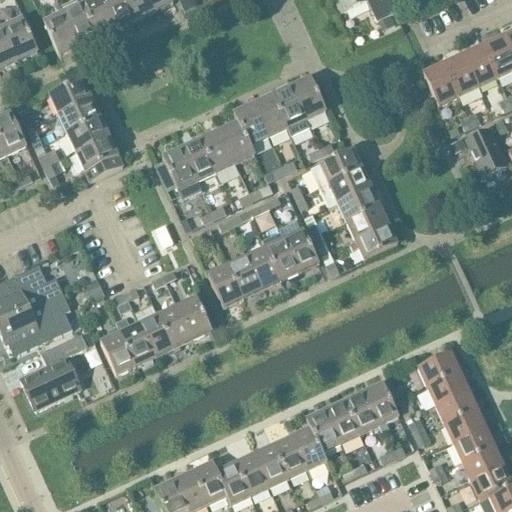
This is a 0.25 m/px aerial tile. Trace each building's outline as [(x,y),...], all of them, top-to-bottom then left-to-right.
[(115,34),(98,0),(81,8),(97,42),(115,34)] [(135,25),(122,0),(98,0),(115,34),(135,25)] [(153,16),(145,0),(122,0),(135,25),(153,16)] [(173,7),(169,0),(145,0),(153,16),(173,7)] [(395,30),(390,19),(394,18),(386,0),(335,0),(343,17),(367,6),(376,26),(377,25),(382,36),(395,30)] [(412,0),(420,16),(434,9),(430,0),(412,0)] [(97,42),(81,8),(62,17),(78,51),(97,42)] [(78,51),(62,17),(42,26),(58,60),(78,51)] [(37,57),(22,22),(1,32),(17,66),(37,57)] [(0,32),(0,73),(17,66),(1,32),(0,32)] [(511,36),(501,42),(511,64),(511,36)] [(482,51),(497,84),(511,77),(511,64),(501,42),(482,51)] [(497,84),(482,51),(462,60),(478,94),(497,84)] [(443,69),(458,103),(478,94),(462,60),(443,69)] [(422,79),(438,112),(458,103),(443,69),(422,79)] [(290,92),(306,127),(326,118),(310,83),(290,92)] [(82,85),(48,100),(57,120),(91,105),(82,85)] [(290,92),(272,101),(287,135),(290,141),(309,133),(306,127),(290,92)] [(287,135),(272,101),(253,110),(269,144),(287,135)] [(498,107),(503,119),(511,115),(506,103),(498,107)] [(66,139),(99,123),(91,105),(57,120),(66,139)] [(269,144),(253,110),(233,119),(237,128),(238,128),(249,152),(251,152),(269,144)] [(480,130),(474,117),(467,121),(472,133),(480,130)] [(26,153),(10,118),(0,122),(0,144),(8,161),(26,153)] [(20,124),(22,131),(25,135),(33,131),(28,121),(20,124)] [(472,133),(467,121),(459,124),(465,137),(472,133)] [(74,158),(108,142),(99,123),(66,139),(74,158)] [(507,137),(502,125),(494,128),(499,141),(507,137)] [(238,128),(237,128),(219,136),(235,170),(255,161),(251,152),(249,152),(238,128)] [(33,131),(25,135),(30,146),(31,146),(38,143),(33,131)] [(488,135),(465,145),(483,183),(505,172),(488,135)] [(235,170),(219,136),(201,145),(216,178),(235,170)] [(88,188),(122,172),(108,142),(74,158),(88,188)] [(450,149),(454,157),(465,152),(461,144),(450,149)] [(216,178),(201,145),(182,154),(197,187),(216,178)] [(319,154),(323,162),(333,157),(330,149),(319,154)] [(201,196),(197,187),(182,154),(162,163),(182,205),(201,196)] [(308,159),(312,167),(323,162),(319,154),(308,159)] [(352,155),(310,174),(319,194),(361,174),(352,155)] [(38,162),(37,162),(42,173),(50,169),(45,158),(38,162)] [(281,171),(285,179),(296,174),(292,166),(281,171)] [(42,173),(47,184),(56,180),(50,169),(42,173)] [(270,176),(274,184),(285,179),(281,171),(270,176)] [(328,213),(337,209),(370,194),(361,174),(319,194),(328,213)] [(18,183),(22,191),(32,187),(28,179),(18,183)] [(22,191),(18,183),(6,189),(10,197),(22,191)] [(51,192),(56,203),(64,199),(60,188),(51,192)] [(298,191),(290,194),(295,206),(303,202),(298,191)] [(259,194),(248,199),(252,207),(263,202),(259,194)] [(346,228),(379,212),(370,194),(337,209),(346,228)] [(237,204),(241,212),(252,207),(248,199),(237,204)] [(265,208),(269,215),(280,210),(277,202),(265,208)] [(303,202),(295,206),(300,216),(308,213),(303,202)] [(265,208),(253,213),(256,221),(269,215),(265,208)] [(211,217),(214,225),(226,220),(222,211),(211,217)] [(349,250),(388,232),(379,212),(346,228),(354,246),(348,249),(349,250)] [(199,222),(203,230),(214,225),(211,217),(199,222)] [(239,219),(227,225),(231,232),(243,227),(239,219)] [(186,223),(180,226),(185,238),(191,235),(186,223)] [(231,232),(227,225),(217,230),(221,237),(231,232)] [(313,244),(321,240),(315,229),(308,232),(313,244)] [(164,231),(155,235),(163,253),(172,249),(164,231)] [(358,254),(363,266),(397,251),(388,232),(349,250),(352,257),(358,254)] [(319,269),(303,235),(282,244),(299,279),(319,269)] [(189,242),(193,250),(204,245),(201,237),(189,242)] [(321,240),(313,244),(318,254),(325,250),(321,240)] [(299,279),(282,244),(263,253),(280,287),(299,279)] [(280,287),(263,253),(244,262),(260,296),(280,287)] [(260,296),(244,262),(225,270),(242,305),(260,296)] [(333,267),(325,271),(330,282),(338,278),(333,267)] [(96,285),(90,273),(89,270),(79,275),(85,290),(96,285)] [(242,305),(225,270),(207,279),(222,314),(242,305)] [(0,328),(62,300),(55,284),(46,288),(38,271),(0,289),(0,328)] [(162,281),(165,288),(176,283),(173,276),(162,281)] [(165,288),(162,281),(151,286),(154,293),(165,288)] [(105,300),(97,285),(87,290),(94,305),(105,300)] [(124,299),(127,306),(138,301),(135,294),(124,299)] [(113,304),(116,311),(127,306),(124,299),(113,304)] [(62,300),(0,328),(0,341),(5,352),(8,350),(13,362),(72,335),(64,318),(70,316),(62,300)] [(176,311),(192,346),(212,337),(195,302),(176,311)] [(96,311),(85,317),(88,324),(100,319),(96,311)] [(192,346),(176,311),(156,320),(172,355),(192,346)] [(172,355),(156,320),(138,329),(154,363),(172,355)] [(154,363),(138,329),(119,337),(135,372),(154,363)] [(110,341),(99,346),(115,381),(135,372),(119,337),(117,333),(108,337),(110,341)] [(46,372),(19,384),(34,416),(81,394),(66,362),(87,353),(81,339),(81,340),(40,359),(46,372)] [(425,393),(459,378),(450,358),(416,374),(425,393)] [(459,378),(425,393),(434,412),(468,396),(459,378)] [(399,424),(383,389),(363,398),(379,433),(382,439),(389,436),(386,429),(399,424)] [(405,393),(393,399),(397,407),(409,401),(405,393)] [(443,431),(477,415),(468,396),(434,412),(443,431)] [(344,407),(360,441),(379,433),(363,398),(344,407)] [(409,401),(397,407),(400,414),(406,426),(416,421),(410,410),(412,409),(409,401)] [(360,441),(344,407),(326,415),(342,450),(360,441)] [(342,450),(326,415),(305,425),(309,434),(310,434),(322,459),(323,459),(342,450)] [(451,450),(486,434),(477,415),(443,431),(451,450)] [(416,421),(406,426),(415,444),(426,439),(423,431),(418,420),(416,421)] [(292,443),(308,477),(327,468),(323,459),(322,459),(310,434),(309,434),(292,443)] [(460,469),(494,453),(486,434),(451,450),(460,469)] [(418,452),(430,446),(426,439),(415,444),(418,452)] [(308,477),(292,443),(273,451),(289,486),(308,477)] [(289,486),(273,451),(253,460),(269,495),(289,486)] [(405,459),(401,452),(390,457),(394,464),(405,459)] [(469,488),(503,472),(494,453),(460,469),(469,488)] [(379,462),(383,469),(394,464),(390,457),(379,462)] [(269,495),(253,460),(235,469),(251,503),(269,495)] [(192,478),(207,511),(208,511),(226,504),(226,502),(227,502),(216,478),(217,478),(217,477),(213,468),(192,478)] [(231,511),(251,503),(235,469),(217,477),(217,478),(216,478),(227,502),(226,502),(226,504),(230,511),(231,511)] [(367,477),(363,469),(353,474),(356,482),(367,477)] [(441,469),(429,474),(432,482),(444,476),(441,469)] [(488,503),(487,502),(511,491),(511,490),(503,472),(469,488),(478,507),(488,503)] [(341,480),(345,487),(356,482),(353,474),(341,480)] [(436,490),(448,485),(444,476),(432,482),(436,490)] [(207,511),(192,478),(174,486),(185,511),(207,511)] [(185,511),(174,486),(154,495),(161,511),(185,511)] [(487,502),(488,503),(491,511),(511,511),(511,490),(511,491),(487,502)] [(329,496),(318,501),(322,509),(333,504),(329,496)] [(318,501),(308,506),(310,511),(315,511),(322,509),(318,501)]
